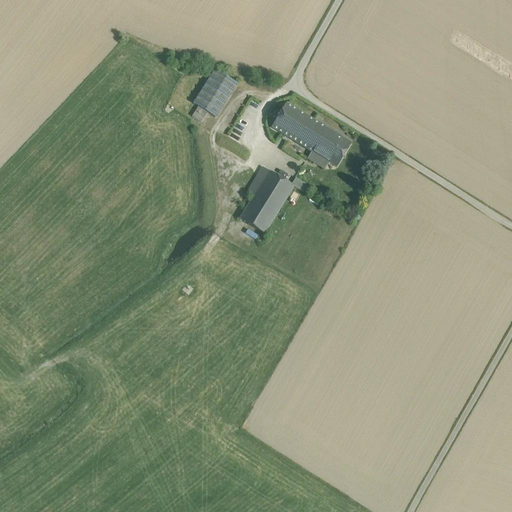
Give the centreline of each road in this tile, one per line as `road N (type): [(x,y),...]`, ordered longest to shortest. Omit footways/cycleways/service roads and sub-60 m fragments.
road 1 (residential): [(340,0),(297,77),(298,92),(511,227)]
road 2 (residential): [(511,334),(411,511)]
